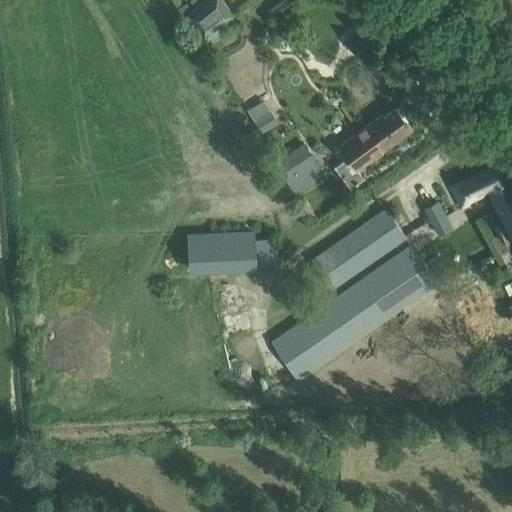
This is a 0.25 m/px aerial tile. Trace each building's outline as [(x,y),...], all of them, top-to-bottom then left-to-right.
[(223,0),(203,0),(184,14),(201,37),(233,13),(223,0)] [(358,50),(367,40),(357,30),(348,40),(358,50)] [(383,113),(367,125),(338,146),(347,157),(335,166),(334,165),(333,165),(350,188),(364,177),(364,176),(362,177),(356,168),(396,139),(412,127),(396,106),(384,114),(383,113)] [(306,145),(278,163),(296,191),(312,181),(317,187),(329,179),(306,145)] [(486,194),(493,206),(511,196),(511,166),(508,157),(490,166),(450,186),(461,207),(486,194)] [(511,196),(493,206),(511,242),(511,196)] [(425,208),(438,233),(451,226),(446,217),(454,212),(445,197),(425,208)] [(330,288),(405,236),(385,208),(310,260),(330,288)] [(278,264),(276,237),(255,238),(255,230),(188,233),(188,242),(167,243),(168,256),(176,257),(177,268),(240,266),(240,269),(250,268),(250,266),(257,266),(256,264),(278,264)] [(411,242),(272,339),(299,378),(423,294),(439,282),(438,282),(423,259),(411,242)]
